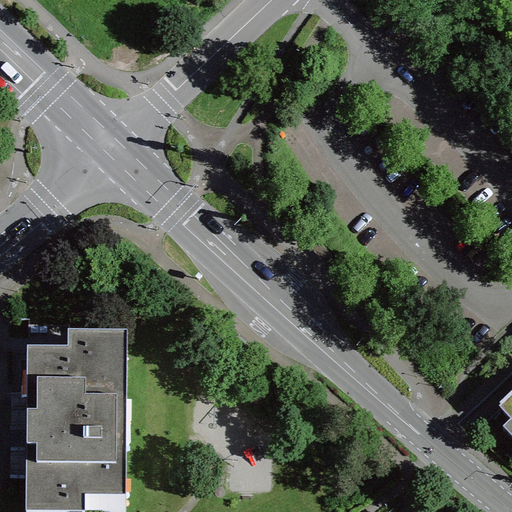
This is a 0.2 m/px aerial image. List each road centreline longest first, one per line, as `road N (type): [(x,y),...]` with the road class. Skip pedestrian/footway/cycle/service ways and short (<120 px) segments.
road 1 (tertiary): [(111,144),(511,511)]
road 2 (residential): [(111,144),(270,0)]
road 3 (tertiary): [(0,38),(111,144)]
road 4 (tertiary): [(111,144),(0,235)]
